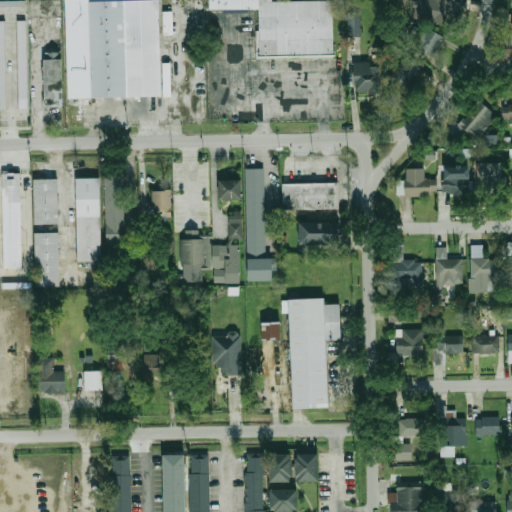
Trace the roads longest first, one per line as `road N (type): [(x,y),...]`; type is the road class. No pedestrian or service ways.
road 1 (residential): [(0,143),(412,132)]
road 2 (residential): [(0,436),(372,430)]
road 3 (residential): [(372,430),(369,191),(412,132)]
road 4 (residential): [(412,132),(469,67),(488,0)]
road 5 (residential): [(370,227),(511,224)]
road 6 (residential): [(372,388),(511,384)]
